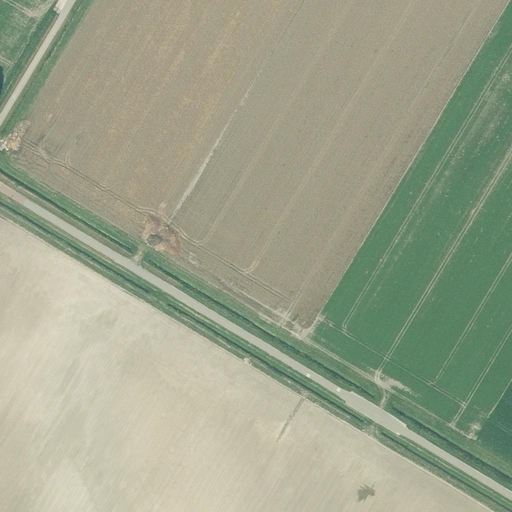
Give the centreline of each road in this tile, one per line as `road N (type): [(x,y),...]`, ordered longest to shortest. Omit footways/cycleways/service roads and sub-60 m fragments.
road 1 (unclassified): [(511,489),(0,186)]
road 2 (unclassified): [(0,121),(74,0)]
